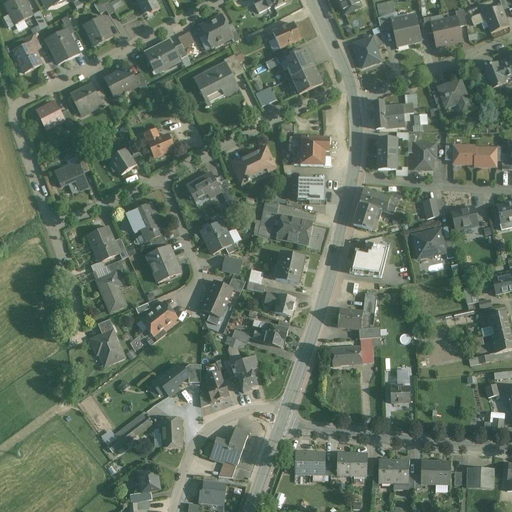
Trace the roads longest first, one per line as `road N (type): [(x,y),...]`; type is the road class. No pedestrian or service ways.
road 1 (residential): [(11,108),(223,0)]
road 2 (secondary): [(353,178),(324,296),(285,405)]
road 3 (residential): [(511,449),(278,424)]
road 4 (residential): [(162,180),(349,84)]
road 5 (residential): [(172,511),(195,432),(239,408),(285,405)]
road 6 (residential): [(511,39),(355,102)]
road 7 (residential): [(511,189),(353,178)]
road 8 (residential): [(11,108),(53,226)]
road 9 (residential): [(162,180),(197,271),(189,296)]
